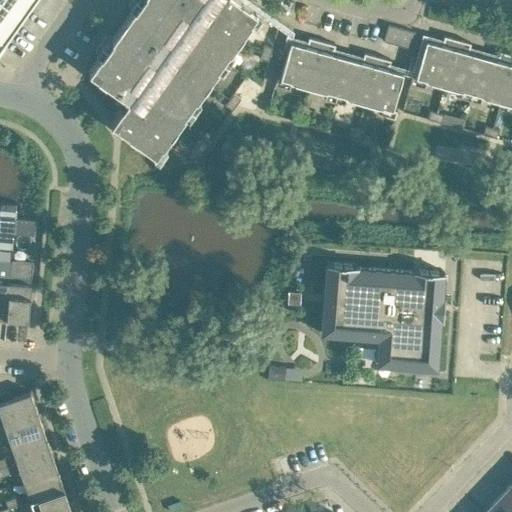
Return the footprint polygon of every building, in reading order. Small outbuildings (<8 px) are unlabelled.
[(0,0),(0,50),(3,45),(4,44),(34,0),(0,0)] [(254,28),(263,15),(242,0),(130,0),(128,4),(133,7),(112,37),(107,33),(94,50),(99,54),(88,69),(126,97),(109,121),(153,153),(152,155),(158,160),(167,148),(161,143),(249,24),(254,28)] [(392,33),(394,25),(388,23),(385,31),(392,33)] [(399,35),(401,27),(394,25),(392,33),(399,35)] [(405,37),(407,29),(401,27),(399,35),(405,37)] [(414,31),(407,29),(405,37),(412,39),(414,31)] [(390,41),(392,33),(385,31),(383,40),(390,41)] [(396,43),(399,35),(392,33),(390,41),(396,43)] [(443,84),(456,38),(443,34),(441,42),(425,38),(416,74),(413,74),(411,81),(425,85),(427,79),(443,84)] [(308,86),(321,39),(308,35),(306,44),(290,40),(281,76),(276,75),(274,84),(289,88),(291,81),(308,86)] [(403,45),(405,37),(399,35),(396,43),(403,45)] [(409,47),(412,39),(405,37),(403,45),(409,47)] [(470,98),(482,54),(468,50),(470,41),(456,38),(443,84),(462,89),(460,95),(470,98)] [(334,100),(347,56),(332,51),(334,43),(321,39),(308,86),(326,91),(325,97),(334,100)] [(270,53),(272,46),(263,44),(261,50),(270,53)] [(500,100),(511,55),(511,52),(499,49),(496,58),(482,54),(470,98),(480,101),(482,95),(500,100)] [(269,59),(270,53),(261,50),(260,57),(269,59)] [(365,101),(378,54),(364,50),(362,60),(347,56),(334,100),(345,103),(347,96),(365,101)] [(393,107),(403,72),(404,71),(388,67),(390,58),(378,54),(365,101),(382,106),(380,113),(395,117),(397,108),(393,107)] [(511,55),(500,100),(511,103),(511,55)] [(233,92),(229,98),(237,103),(241,98),(233,92)] [(232,109),(237,103),(229,98),(225,104),(232,109)] [(433,119),(436,111),(430,109),(428,117),(433,119)] [(298,121),(301,112),(295,110),(292,119),(298,121)] [(444,113),(436,111),(433,119),(441,121),(444,113)] [(308,114),(301,112),(298,121),(306,123),(308,114)] [(490,135),(492,126),(485,124),(483,133),(490,135)] [(355,136),(357,128),(350,126),(348,134),(355,136)] [(499,128),(492,126),(490,135),(497,137),(499,128)] [(364,130),(357,128),(355,136),(361,138),(364,130)] [(207,143),(206,143),(200,139),(196,145),(203,149),(207,143)] [(199,155),(203,149),(196,145),(192,150),(199,155)] [(15,217),(14,232),(33,234),(35,219),(15,217)] [(9,280),(6,321),(13,321),(14,317),(28,318),(31,277),(33,263),(11,261),(10,275),(9,280)] [(442,296),(444,271),(413,268),(412,271),(357,266),(358,264),(326,262),(321,332),(378,336),(376,362),(436,367),(440,318),(442,319),(444,296),(442,296)] [(9,280),(0,278),(0,320),(6,321),(9,280)] [(0,401),(0,410),(4,422),(37,410),(30,391),(0,401)] [(44,430),(37,410),(4,422),(10,441),(44,430)] [(50,449),(44,430),(10,441),(17,461),(50,449)] [(57,468),(50,449),(17,461),(24,480),(57,468)] [(0,457),(0,466),(8,464),(5,456),(0,457)] [(0,475),(11,472),(8,464),(0,466),(0,475)] [(64,488),(57,468),(24,480),(30,499),(64,488)] [(511,480),(498,496),(511,508),(511,480)] [(57,511),(70,508),(64,488),(30,499),(34,511),(57,511)] [(19,494),(5,499),(8,507),(21,502),(19,494)] [(511,511),(511,508),(498,496),(483,511),(511,511)]
